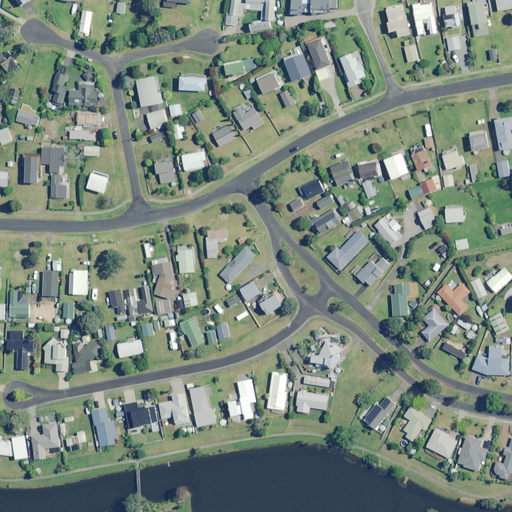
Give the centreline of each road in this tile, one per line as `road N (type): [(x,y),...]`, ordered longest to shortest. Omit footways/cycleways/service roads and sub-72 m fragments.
road 1 (residential): [(313,305),(277,337),(222,361),(47,395)]
road 2 (residential): [(511,415),(456,404),(415,384),(359,332),(313,305)]
road 3 (residential): [(331,285),(438,377),(511,398)]
road 4 (residential): [(243,179),(304,140),(395,101)]
road 5 (residential): [(111,62),(141,218)]
road 6 (residential): [(0,223),(141,218)]
